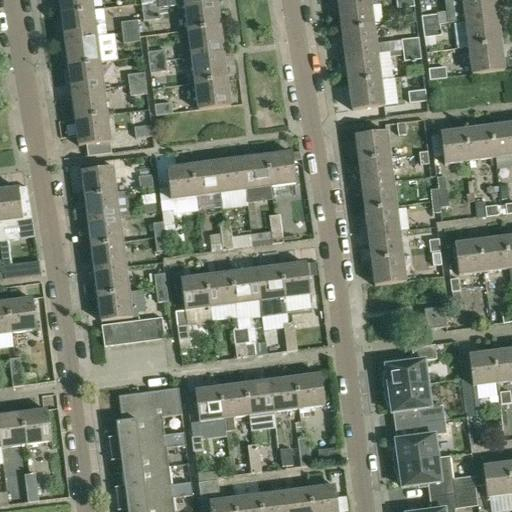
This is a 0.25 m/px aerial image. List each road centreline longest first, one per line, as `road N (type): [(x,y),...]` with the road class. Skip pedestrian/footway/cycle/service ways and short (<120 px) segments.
road 1 (unclassified): [(365,511),(287,0)]
road 2 (unclassified): [(86,511),(11,0)]
